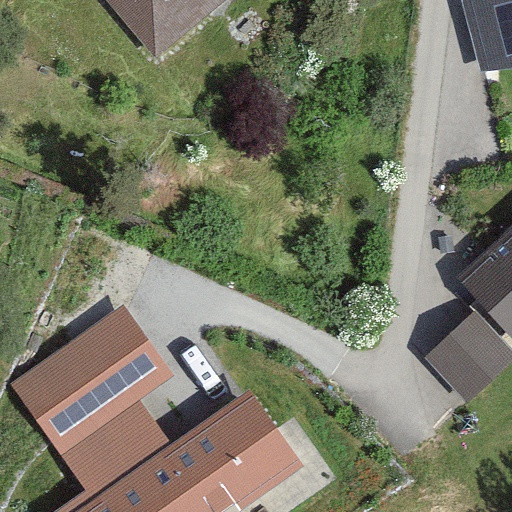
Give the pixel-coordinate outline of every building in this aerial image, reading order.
[(222,0),(98,0),(146,60),(222,0)] [(511,0),(461,0),(482,72),(511,68),(511,0)] [(511,229),(456,278),(511,339),(511,229)] [(10,384),(61,457),(141,401),(175,377),(124,305),(10,384)] [(511,355),(472,316),(427,359),(471,404),(511,365),(511,355)] [(141,401),(61,457),(85,490),(54,511),(241,511),(305,467),(252,389),(171,444),(141,401)]
